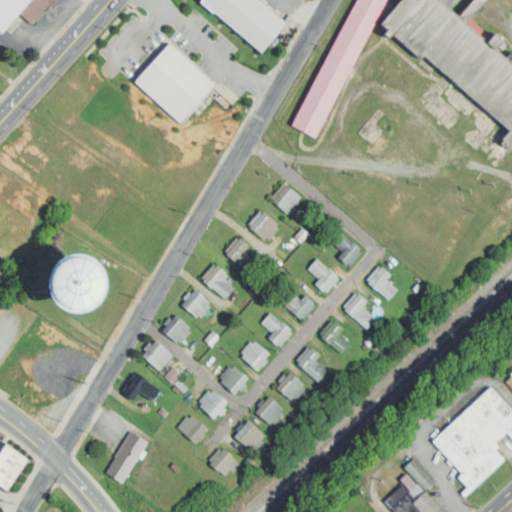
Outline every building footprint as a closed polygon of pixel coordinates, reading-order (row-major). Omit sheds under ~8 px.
[(0,0),(54,0),(33,25),(21,14),(4,36),(0,32),(0,0)] [(202,0),(257,0),(286,23),(261,54),(200,3),(202,0)] [(386,0),(315,138),(291,126),(357,0),(386,0)] [(405,0),(433,0),(511,67),(511,152),(499,141),(509,129),(385,24),(405,0)] [(136,82),(182,124),(216,87),(169,45),(136,82)] [(285,185),(300,197),(287,214),(272,202),(285,185)] [(263,212),(277,224),(264,240),(249,228),(263,212)] [(341,234),(359,249),(346,265),(338,258),(343,252),(333,244),(341,234)] [(240,238),(226,254),(246,273),(253,265),(241,254),(248,246),(240,238)] [(318,261),(336,276),(323,292),(315,284),(320,278),(310,270),(318,261)] [(217,266),(203,282),(223,300),(230,293),(218,282),(225,273),(217,266)] [(382,268),(367,283),(388,302),(395,295),(382,284),(390,275),(382,268)] [(195,290),(210,302),(196,318),(182,306),(195,290)] [(279,301),(299,319),(314,303),(305,295),(297,305),(285,294),(279,301)] [(359,295),(345,310),(365,329),(372,322),(360,311),(367,302),(359,295)] [(272,315),(290,330),(277,346),(268,339),(273,333),(264,325),(272,315)] [(175,316),(190,328),(176,345),(162,333),(175,316)] [(335,322),(321,337),(341,356),(348,349),(336,337),(343,329),(335,322)] [(156,342),(170,354),(157,370),(142,358),(156,342)] [(255,342),(269,354),(256,370),(241,358),(255,342)] [(311,349),(297,364),(318,383),(324,376),(312,364),(319,356),(311,349)] [(234,366),(248,378),(235,394),(220,382),(234,366)] [(172,367),(181,375),(172,385),(164,378),(172,367)] [(289,373),(304,385),(291,401),(276,389),(289,373)] [(138,375),(161,390),(154,401),(140,392),(133,402),(124,396),(138,375)] [(432,442),(461,474),(457,478),(466,488),(460,494),(464,499),(505,460),(495,450),(499,447),(495,443),(511,426),(511,411),(490,388),(432,442)] [(212,391),(227,403),(213,419),(199,408),(212,391)] [(269,397),(283,409),(270,426),(255,414),(269,397)] [(198,421),(206,427),(193,442),(186,436),(198,421)] [(247,422),(259,431),(245,448),(234,439),(247,422)] [(130,432),(146,442),(120,484),(104,473),(130,432)] [(0,455),(6,446),(28,461),(8,491),(0,485),(0,455)] [(223,449),(233,457),(219,474),(209,465),(223,449)] [(414,459),(436,483),(425,492),(443,511),(393,511),(384,502),(403,485),(399,480),(408,473),(404,468),(414,459)]
